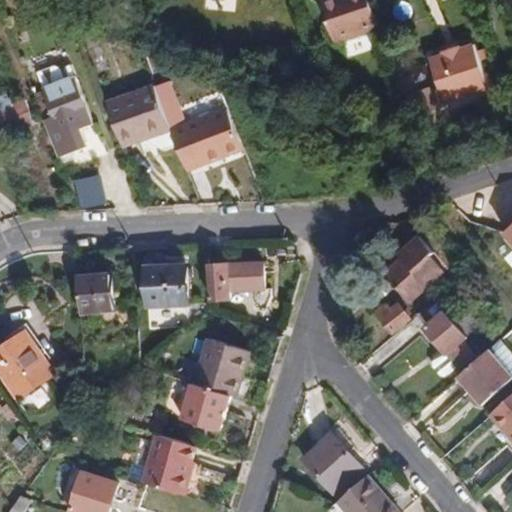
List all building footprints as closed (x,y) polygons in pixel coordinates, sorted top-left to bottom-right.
[(335,44),(381,28),(372,0),(328,0),(322,2),(335,44)] [(487,88),(474,44),(460,49),(459,46),(443,51),(443,53),(429,58),(437,85),(414,92),(402,95),(409,117),(443,106),(442,102),(487,88)] [(37,64),(42,77),(75,66),(72,57),(62,60),(55,57),(37,64)] [(33,83),(62,157),(86,148),(89,142),(84,129),(96,124),(75,66),(42,77),(43,80),(33,83)] [(414,92),(409,76),(398,80),(402,95),(414,92)] [(188,124),(172,81),(158,86),(172,126),(173,129),(188,124)] [(172,126),(158,86),(158,85),(109,102),(124,146),(142,140),(140,137),(148,134),(172,126)] [(36,124),(28,100),(14,105),(10,94),(0,97),(0,113),(9,139),(24,133),(23,129),(36,124)] [(244,148),(230,108),(188,124),(173,129),(173,130),(178,143),(188,169),(203,164),(201,160),(226,151),(227,155),(244,148)] [(178,143),(173,130),(173,129),(172,126),(148,134),(150,140),(164,149),(178,143)] [(203,164),(227,155),(226,151),(201,160),(203,164)] [(106,210),(99,175),(96,176),(71,183),(82,211),(106,210)] [(445,271),(431,256),(435,253),(420,236),(403,252),(406,255),(402,259),(386,274),(411,302),(445,271)] [(266,289),(265,263),(210,266),(211,299),(231,299),(231,291),(266,289)] [(191,304),(189,266),(148,268),(149,306),(191,304)] [(115,310),(113,275),(79,277),(81,312),(115,310)] [(429,326),(447,310),(437,299),(419,314),(429,326)] [(393,334),(410,319),(401,306),(394,311),(388,303),(375,313),(381,322),(384,321),(393,334)] [(465,341),(469,337),(447,310),(429,326),(428,327),(448,350),(461,366),(462,367),(476,355),(465,341)] [(470,335),(482,325),(471,312),(459,322),(470,335)] [(54,359),(33,328),(28,331),(50,362),(54,359)] [(50,362),(28,331),(0,350),(0,366),(23,400),(30,410),(43,412),(53,404),(59,391),(52,380),(59,375),(50,362)] [(238,397),(253,352),(211,338),(196,384),(233,396),(238,397)] [(511,348),(505,340),(494,350),(511,370),(511,348)] [(461,366),(448,350),(435,361),(435,366),(443,376),(448,377),(461,366)] [(486,356),(461,378),(476,395),(471,400),(479,410),(484,405),(511,381),(511,370),(494,350),(486,356)] [(222,432),(233,396),(196,384),(194,384),(183,420),(222,432)] [(511,447),(511,399),(498,411),(508,422),(504,425),(511,434),(511,443),(510,445),(511,447)] [(508,422),(498,411),(495,414),(504,425),(508,422)] [(165,422),(137,415),(134,426),(161,434),(165,422)] [(337,495),(366,471),(333,434),(304,459),(337,495)] [(187,494),(193,473),(191,472),(199,447),(160,435),(146,482),(187,494)] [(76,511),(113,511),(123,482),(86,472),(75,511),(76,511)] [(348,511),(401,511),(369,476),(339,502),(348,511)] [(26,511),(36,499),(25,495),(14,510),(12,511),(26,511)]
